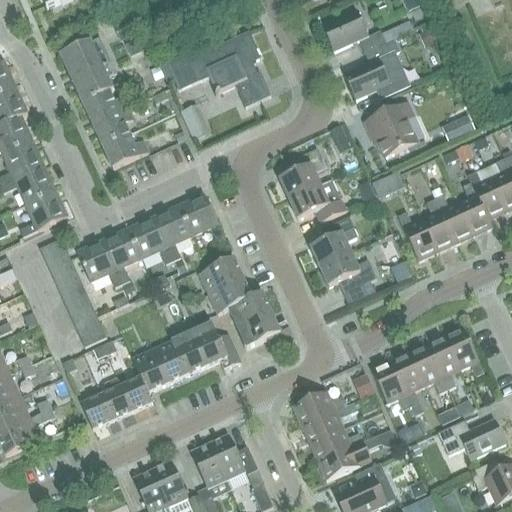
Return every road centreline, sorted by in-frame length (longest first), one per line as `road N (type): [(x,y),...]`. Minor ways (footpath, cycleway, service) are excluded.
road 1 (residential): [(0,34),(27,58),(92,217),(102,221),(234,160)]
road 2 (residential): [(6,510),(253,398)]
road 3 (residential): [(328,362),(234,160)]
road 4 (residential): [(234,160),(301,128),(317,104),(274,0)]
road 5 (residential): [(328,362),(475,278)]
road 6 (residential): [(253,398),(305,511)]
